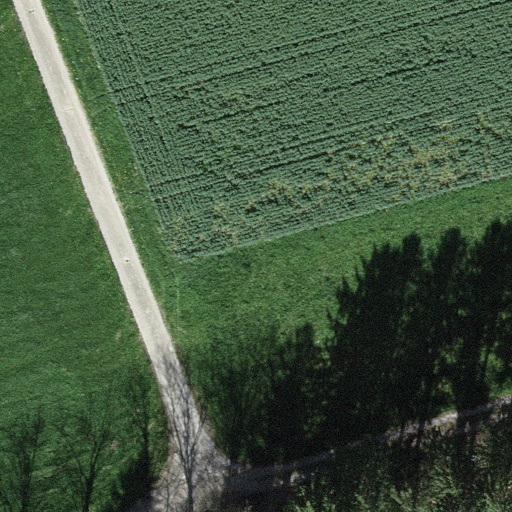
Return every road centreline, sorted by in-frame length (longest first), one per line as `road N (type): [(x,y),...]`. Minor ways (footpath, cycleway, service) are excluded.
road 1 (track): [(220,506),(17,0)]
road 2 (track): [(511,417),(203,511)]
